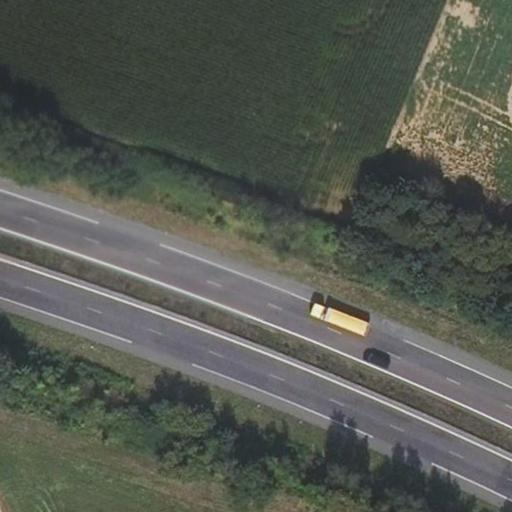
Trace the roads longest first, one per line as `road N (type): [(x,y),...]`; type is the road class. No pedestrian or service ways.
road 1 (trunk): [(511,413),(282,312),(0,210)]
road 2 (trunk): [(0,286),(266,374),(511,473)]
